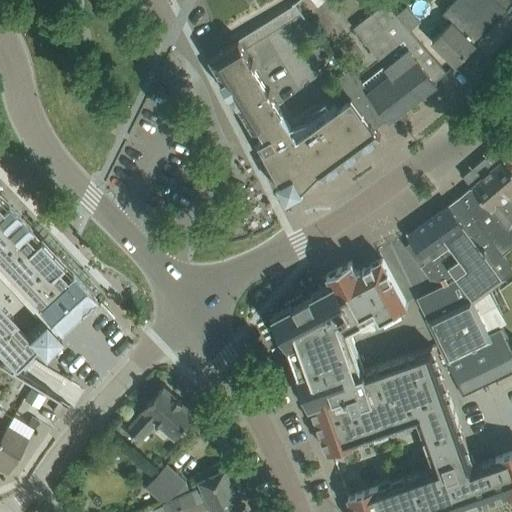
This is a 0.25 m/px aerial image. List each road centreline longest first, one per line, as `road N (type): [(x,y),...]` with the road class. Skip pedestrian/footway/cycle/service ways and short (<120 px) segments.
road 1 (tertiary): [(198,306),(422,164),(447,156),(511,99)]
road 2 (tertiary): [(198,306),(39,147),(0,31)]
road 3 (residential): [(11,511),(84,417),(198,306)]
road 4 (tertiary): [(300,511),(198,306)]
